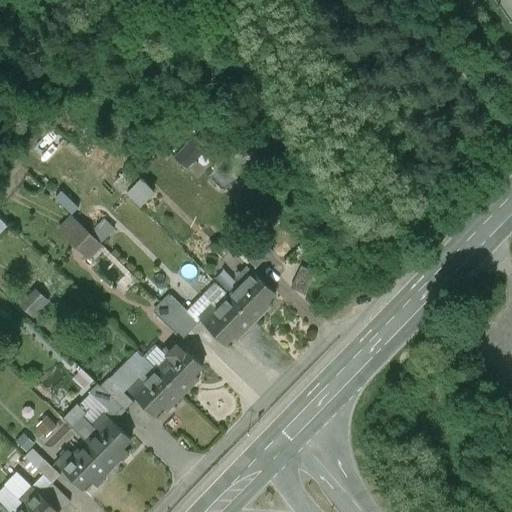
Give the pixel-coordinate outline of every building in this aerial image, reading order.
[(23,69),(4,42),(0,45),(0,68),(8,79),(23,69)] [(197,157),(221,130),(208,119),(185,146),(197,157)] [(141,181),(127,196),(139,207),(153,193),(141,181)] [(101,218),(89,229),(100,241),(113,231),(101,218)] [(100,246),(88,235),(75,248),(86,260),(100,246)] [(263,262),(241,240),(232,248),(255,270),(263,262)] [(96,264),(95,284),(117,285),(118,264),(96,264)] [(274,295),(248,270),(235,283),(240,287),(228,300),(253,324),(269,308),(265,304),(274,295)] [(16,303),(29,316),(53,294),(40,280),(16,303)] [(197,326),(167,298),(160,305),(190,334),(197,326)] [(228,300),(216,312),(211,307),(198,320),(224,346),(233,337),(237,341),(253,324),(228,300)] [(190,334),(160,305),(153,313),(182,342),(190,334)] [(176,343),(163,356),(168,361),(156,374),(181,398),(197,382),(193,378),(202,369),(176,343)] [(156,374),(144,386),(139,381),(126,394),(152,420),(161,411),(165,415),(181,398),(156,374)] [(132,405),(113,387),(113,388),(107,382),(99,390),(124,414),(132,405)] [(124,414),(99,390),(91,399),(91,400),(116,423),(124,414)] [(116,423),(91,400),(80,411),(85,416),(81,421),(91,430),(104,417),(113,426),(116,423)] [(80,411),(76,407),(62,422),(85,445),(96,435),(91,430),(81,421),(85,416),(80,411)] [(104,417),(91,430),(96,435),(85,445),(84,447),(109,472),(125,455),(121,451),(130,442),(113,426),(104,417)] [(42,418),(31,429),(40,439),(52,428),(42,418)] [(109,472),(84,447),(72,459),(67,455),(54,468),(80,493),(89,485),(93,488),(109,472)] [(59,479),(42,463),(34,471),(50,487),(51,487),(59,479)] [(39,499),(16,477),(3,490),(23,509),(19,511),(56,511),(41,497),(39,499)] [(51,487),(50,487),(41,497),(56,511),(61,511),(69,505),(51,487)]
